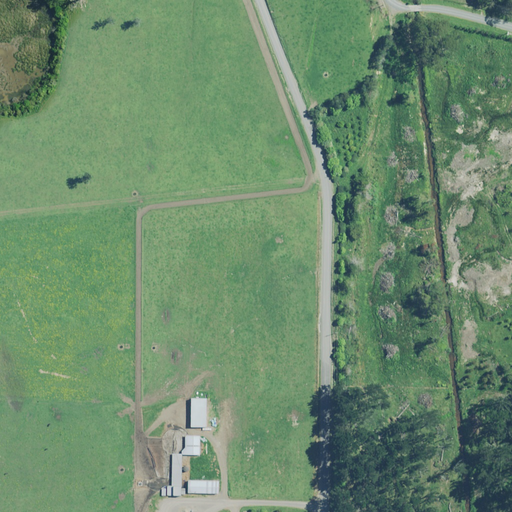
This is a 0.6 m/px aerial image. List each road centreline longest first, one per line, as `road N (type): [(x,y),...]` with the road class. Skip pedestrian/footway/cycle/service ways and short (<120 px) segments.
road 1 (tertiary): [(323,511),(323,180),(259,0)]
road 2 (residential): [(388,0),(511,32)]
